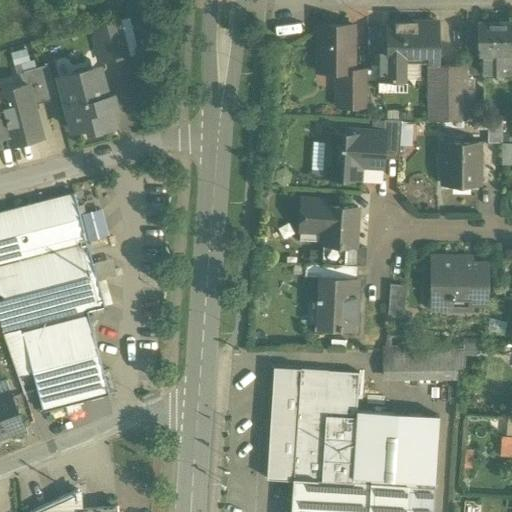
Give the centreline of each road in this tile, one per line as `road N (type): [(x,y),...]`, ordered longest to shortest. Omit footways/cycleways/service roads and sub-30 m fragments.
road 1 (secondary): [(216,137),(197,394)]
road 2 (residential): [(511,3),(270,4)]
road 3 (residential): [(216,137),(145,146),(0,185)]
road 4 (residential): [(197,394),(0,473)]
road 5 (secondary): [(225,0),(216,137)]
road 6 (residential): [(511,230),(382,227)]
